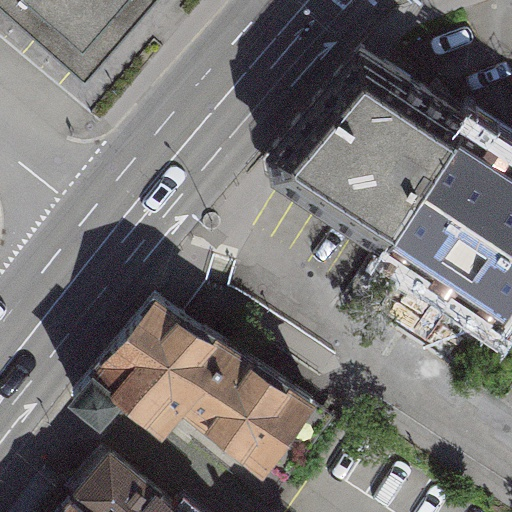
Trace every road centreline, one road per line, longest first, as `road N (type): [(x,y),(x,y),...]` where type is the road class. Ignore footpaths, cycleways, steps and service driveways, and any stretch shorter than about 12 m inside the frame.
road 1 (secondary): [(105,235),(323,0)]
road 2 (residential): [(294,296),(511,443)]
road 3 (secondary): [(0,376),(105,235)]
road 4 (residential): [(105,235),(0,150)]
